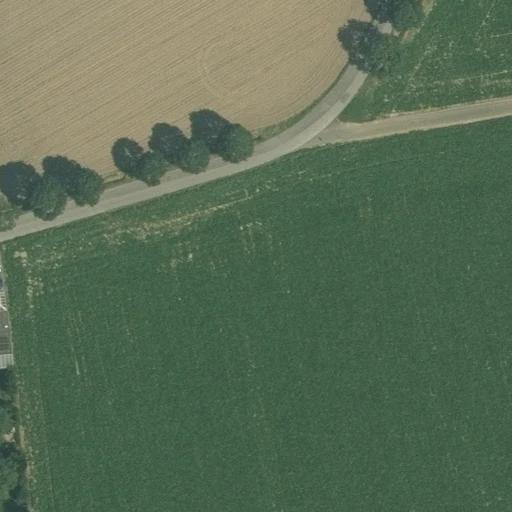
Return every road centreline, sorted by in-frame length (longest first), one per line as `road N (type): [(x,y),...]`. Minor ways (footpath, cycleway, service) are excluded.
road 1 (residential): [(0,233),(297,139),(345,96),(398,0)]
road 2 (track): [(511,104),(297,139)]
